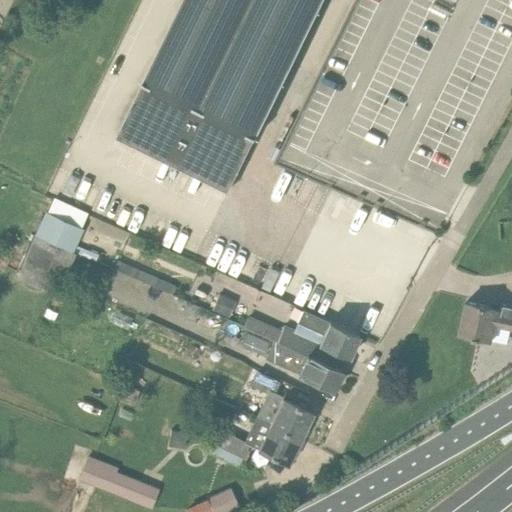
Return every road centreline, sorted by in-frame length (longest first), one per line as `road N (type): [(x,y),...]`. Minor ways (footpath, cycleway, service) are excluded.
road 1 (residential): [(331,453),(511,142)]
road 2 (motorway): [(511,404),(323,511)]
